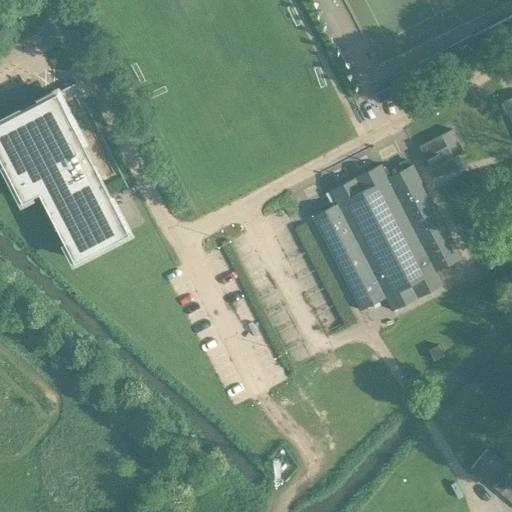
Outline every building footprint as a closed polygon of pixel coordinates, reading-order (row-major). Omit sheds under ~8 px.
[(393,95),(389,88),(376,94),(380,101),(393,95)] [(57,92),(52,94),(0,121),(0,157),(22,201),(39,192),(74,260),(129,232),(57,92)] [(511,124),(511,97),(503,101),(511,124)] [(452,129),(419,146),(431,167),(463,151),(452,129)] [(392,310),(443,283),(437,271),(461,258),(413,164),(388,177),(381,164),(330,190),(337,203),(312,216),(360,310),(385,297),(392,310)] [(429,350),(434,360),(444,355),(439,345),(429,350)] [(455,425),(455,436),(482,435),(481,424),(455,425)] [(477,472),(511,501),(511,455),(508,452),(501,460),(487,449),(471,467),(477,472)]
